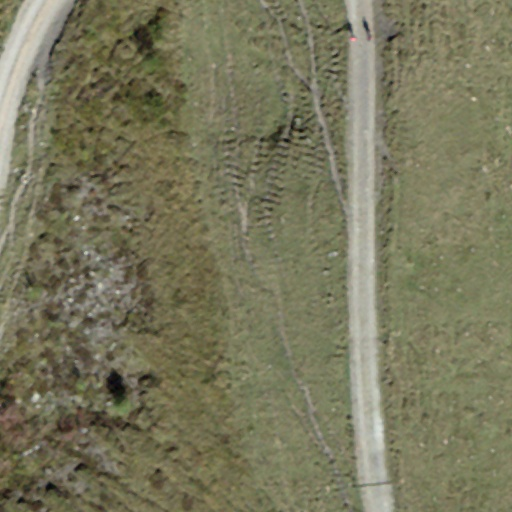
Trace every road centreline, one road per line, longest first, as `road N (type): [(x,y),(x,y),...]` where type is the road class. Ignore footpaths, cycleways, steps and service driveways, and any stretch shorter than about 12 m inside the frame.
road 1 (track): [(361,0),(374,412),(397,511)]
road 2 (track): [(58,0),(25,71),(0,233)]
